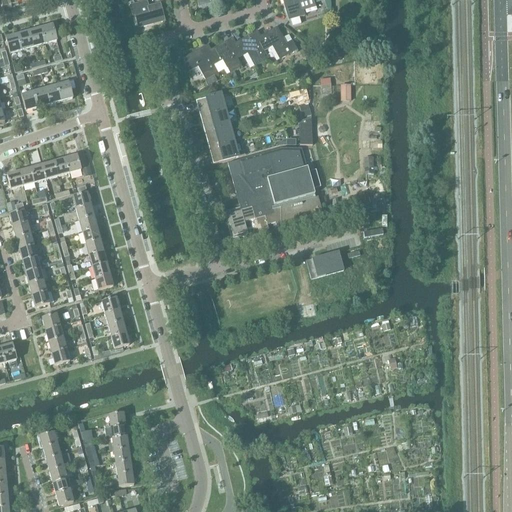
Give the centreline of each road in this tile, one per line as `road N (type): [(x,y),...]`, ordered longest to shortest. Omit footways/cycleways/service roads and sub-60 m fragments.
road 1 (primary): [(500,0),(511,357)]
road 2 (residential): [(222,264),(159,40),(190,29)]
road 3 (residential): [(148,285),(99,114)]
road 4 (residential): [(222,264),(352,229)]
road 5 (residential): [(0,333),(19,328),(22,317),(0,229)]
